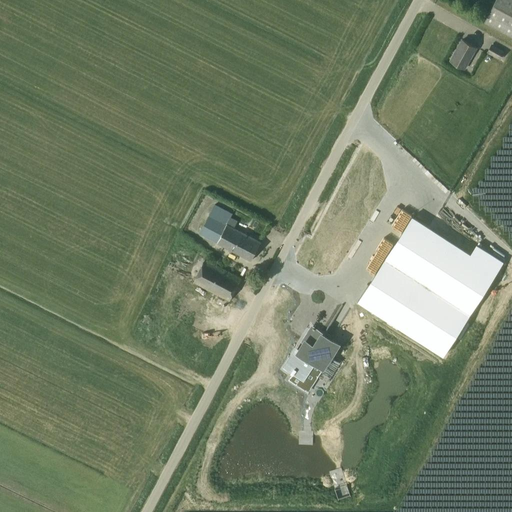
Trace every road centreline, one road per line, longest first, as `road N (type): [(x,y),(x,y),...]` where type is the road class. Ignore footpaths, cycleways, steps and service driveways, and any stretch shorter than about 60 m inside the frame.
road 1 (unclassified): [(147,511),(418,0)]
road 2 (track): [(511,258),(353,121)]
